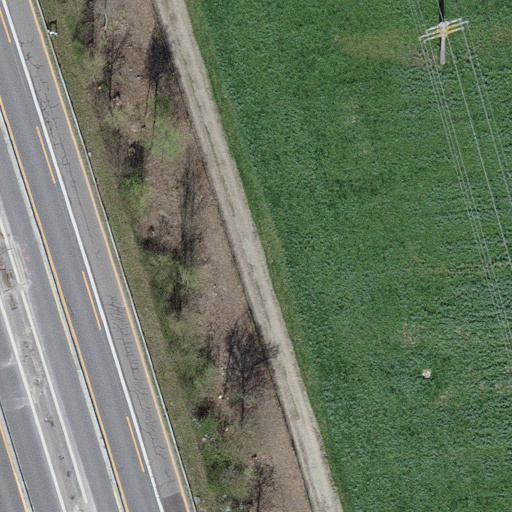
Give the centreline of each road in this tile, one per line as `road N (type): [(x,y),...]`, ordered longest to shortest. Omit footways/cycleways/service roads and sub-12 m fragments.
road 1 (track): [(194,0),(341,511)]
road 2 (motorway): [(124,511),(0,107)]
